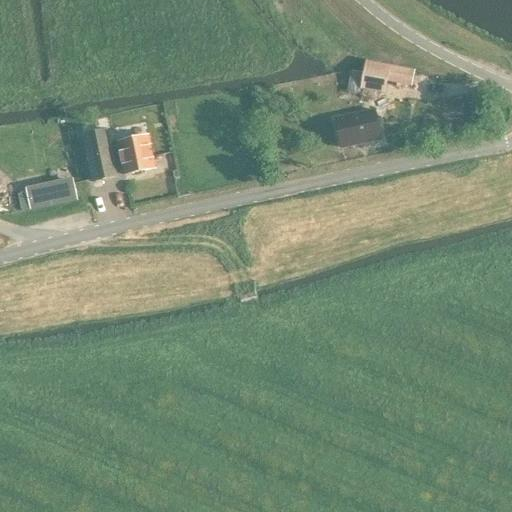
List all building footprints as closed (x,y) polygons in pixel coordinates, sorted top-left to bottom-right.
[(347,89),(360,91),(361,87),(382,91),(383,81),(411,86),(414,71),(377,64),(365,62),(363,73),(350,71),(347,89)] [(335,119),(341,148),(381,139),(375,111),(335,119)] [(93,182),(116,177),(106,130),(83,135),(93,182)] [(149,136),(118,143),(125,175),(155,169),(149,136)] [(26,192),(30,209),(78,199),(74,182),(26,192)]
